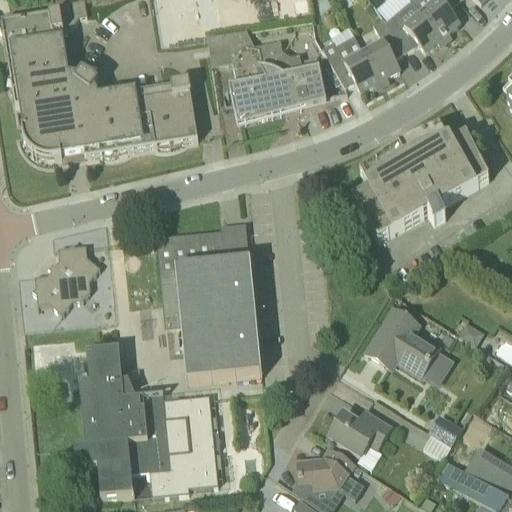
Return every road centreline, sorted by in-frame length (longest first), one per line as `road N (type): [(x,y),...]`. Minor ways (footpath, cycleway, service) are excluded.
road 1 (residential): [(0,232),(338,147),(466,77),(511,34)]
road 2 (residential): [(19,511),(0,299)]
